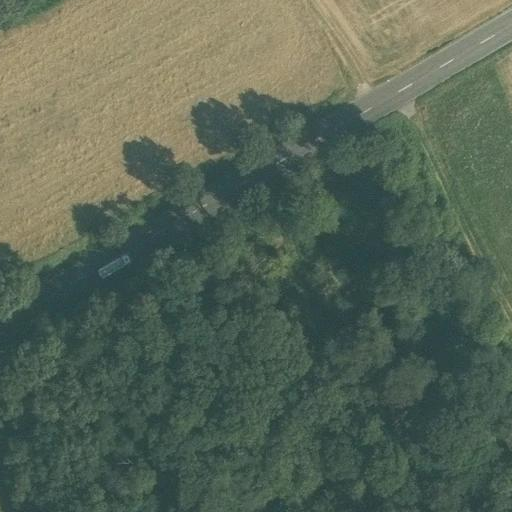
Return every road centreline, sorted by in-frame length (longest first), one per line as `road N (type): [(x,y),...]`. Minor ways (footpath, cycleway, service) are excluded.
road 1 (tertiary): [(0,329),(511,24)]
road 2 (track): [(396,93),(511,312)]
road 3 (track): [(381,101),(312,0)]
